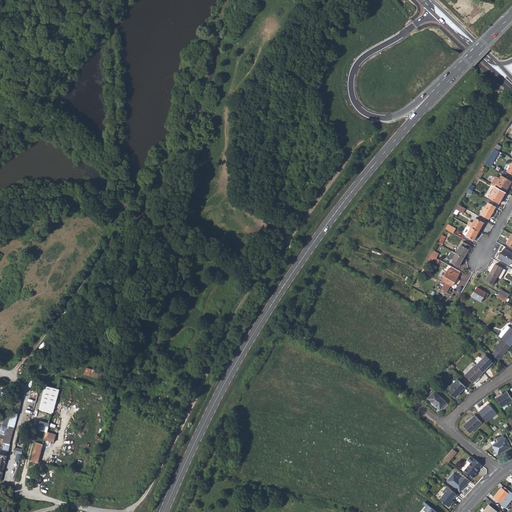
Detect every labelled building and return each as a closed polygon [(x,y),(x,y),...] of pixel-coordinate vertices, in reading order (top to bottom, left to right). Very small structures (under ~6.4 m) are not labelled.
[(491,167),(499,151),(494,148),(484,163),(491,167)] [(501,175),(499,178),(495,186),(505,192),(511,181),(501,175)] [(491,184),(495,186),(499,178),(497,177),(495,177),(491,184)] [(499,203),(505,192),(495,186),(489,197),(499,203)] [(496,207),(493,205),(488,203),(482,214),(489,219),(496,207)] [(463,213),(465,208),(459,205),(456,209),(463,213)] [(470,221),(468,226),(471,228),(478,232),(483,223),(476,218),(473,223),(470,221)] [(456,229),(448,224),(445,229),(454,233),(456,229)] [(473,240),(478,232),(471,228),(466,236),(473,240)] [(465,252),(469,245),(463,242),(456,253),(464,258),(467,253),(465,252)] [(510,265),(511,260),(511,253),(503,248),(501,253),(500,252),(499,255),(497,258),(510,265)] [(459,266),(464,258),(456,253),(451,262),(459,266)] [(437,264),(439,260),(436,258),(431,255),(428,260),(434,263),(434,262),(437,264)] [(495,264),(490,273),(497,276),(501,279),(505,270),(495,264)] [(459,274),(449,268),(442,282),(441,281),(440,282),(441,283),(445,285),(450,288),(451,285),(453,286),(459,274)] [(492,285),(497,276),(490,273),(485,281),(492,285)] [(481,302),(484,297),(486,293),(477,288),(472,297),(481,302)] [(502,302),(505,303),(505,302),(507,298),(499,293),(497,297),(503,300),(502,302)] [(511,328),(508,325),(499,336),(502,339),(511,346),(511,344),(511,328)] [(511,346),(502,339),(494,349),(495,351),(492,354),(498,360),(502,356),(511,346)] [(485,355),(476,365),(483,372),(492,362),(485,355)] [(473,383),(483,372),(476,365),(475,364),(465,375),(473,383)] [(95,376),(97,369),(86,367),(85,374),(95,376)] [(447,390),(456,397),(466,387),(457,379),(447,390)] [(435,391),(428,399),(440,410),(447,403),(435,391)] [(496,399),(502,407),(511,400),(511,398),(507,392),(496,399)] [(489,404),(478,413),(486,422),(496,414),(489,404)] [(7,427),(10,417),(4,415),(1,427),(7,428),(7,427)] [(463,426),(470,433),(481,423),(475,416),(463,426)] [(55,434),(45,432),(44,439),(53,442),(55,434)] [(493,445),(498,454),(510,447),(503,435),(497,439),(499,442),(493,445)] [(36,443),(31,460),(37,462),(42,444),(36,443)] [(0,465),(4,467),(8,451),(1,449),(0,449),(0,465)] [(456,454),(451,450),(443,460),(447,463),(456,454)] [(474,474),(482,465),(470,456),(467,461),(470,464),(463,472),(471,479),(475,475),(474,474)] [(447,482),(460,493),(469,482),(463,476),(460,479),(454,474),(447,482)] [(454,498),(455,499),(458,495),(448,487),(444,492),(445,494),(441,499),(450,508),(455,502),(454,501),(453,500),(454,498)] [(511,498),(511,492),(505,487),(503,488),(501,487),(494,497),(501,503),(500,504),(505,507),(511,498)] [(436,511),(424,502),(422,504),(426,507),(423,509),(426,511),(436,511)]
